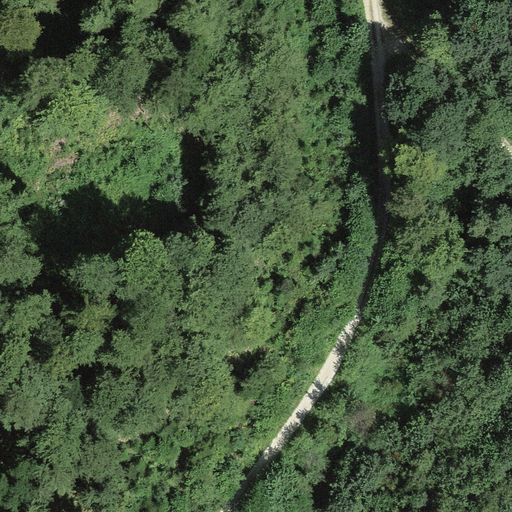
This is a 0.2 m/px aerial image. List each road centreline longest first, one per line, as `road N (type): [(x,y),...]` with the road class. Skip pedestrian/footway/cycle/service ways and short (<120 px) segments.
road 1 (track): [(364,0),(380,92),(382,215),(363,304),(304,411),(223,511)]
road 2 (track): [(511,147),(450,73),(364,0)]
